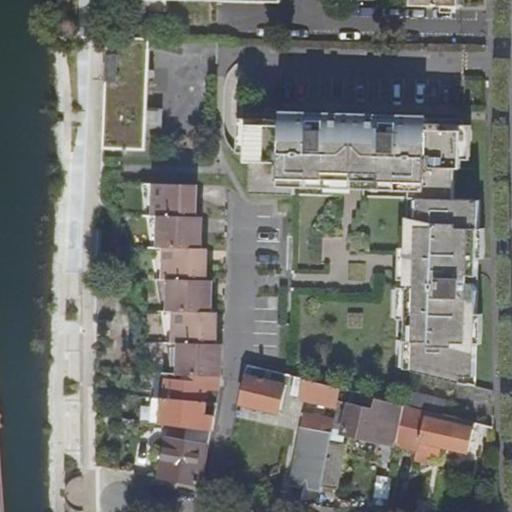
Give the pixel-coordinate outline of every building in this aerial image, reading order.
[(137,0),(137,11),(164,11),(164,1),(277,3),(277,0),(137,0)] [(107,38),(104,149),(146,150),(150,38),(107,38)] [(247,157),(247,161),(253,162),(252,193),(295,194),(295,187),(311,187),(311,179),(398,181),(397,190),(412,190),(412,197),(421,198),(420,226),(411,226),(410,261),(410,280),(411,280),(411,287),(410,288),(408,341),(417,342),(416,372),(420,373),(463,384),(464,376),(476,377),(479,291),(479,289),(478,287),(476,285),(474,283),(472,283),(472,276),(472,273),(465,272),(465,257),(480,258),(482,199),(456,198),(457,168),(463,168),(464,130),(443,129),(444,124),(415,123),(415,117),(385,117),(384,120),(380,120),(380,116),(333,115),(332,118),(327,118),(327,115),(298,114),(298,120),(269,119),(268,124),(248,124),(248,135),(247,157)] [(311,179),(311,187),(354,189),(397,190),(398,181),(311,179)] [(156,184),(156,216),(161,216),(198,217),(198,206),(192,206),(193,185),(156,184)] [(412,197),(411,226),(420,226),(421,198),(412,197)] [(161,216),(161,248),(166,248),(203,248),(203,239),(197,239),(198,217),(161,216)] [(166,248),(166,279),(172,279),(209,280),(209,270),(203,270),(203,248),(166,248)] [(465,257),(465,272),(472,273),(472,276),(479,276),(480,258),(465,257)] [(172,279),(171,310),(177,310),(214,311),(214,302),(208,302),(209,280),(172,279)] [(177,310),(177,342),(183,342),(220,343),(220,334),(213,334),(214,311),(177,310)] [(183,342),(183,375),(186,375),(206,376),(224,377),(224,366),(219,366),(220,343),(183,342)] [(249,378),(243,404),(281,413),(290,377),(279,374),(249,367),(246,374),(245,377),(249,378)] [(169,379),(167,399),(207,403),(208,393),(221,394),(224,377),(206,376),(206,382),(185,381),(169,379)] [(295,378),(291,396),(301,398),(301,400),(337,408),(340,390),(340,389),(295,378)] [(340,390),(337,408),(335,421),(334,430),(345,432),(352,404),(388,412),(391,401),(340,389),(340,390)] [(412,405),(445,413),(447,401),(415,393),(412,405)] [(154,398),(151,422),(171,425),(211,431),(213,431),(216,417),(206,416),(207,403),(167,399),(154,398)] [(352,404),(345,432),(399,443),(405,405),(391,401),(388,412),(352,404)] [(443,446),(470,452),(476,422),(412,406),(405,405),(399,443),(398,445),(418,449),(416,460),(430,463),(432,455),(441,457),(443,446)] [(306,416),(294,487),(323,492),(332,441),(334,430),(335,421),(306,416)] [(168,438),(161,478),(201,485),(211,431),(171,425),(169,438),(168,438)] [(332,441),(323,492),(340,495),(348,444),(332,441)] [(405,492),(402,511),(415,511),(418,494),(405,492)]
